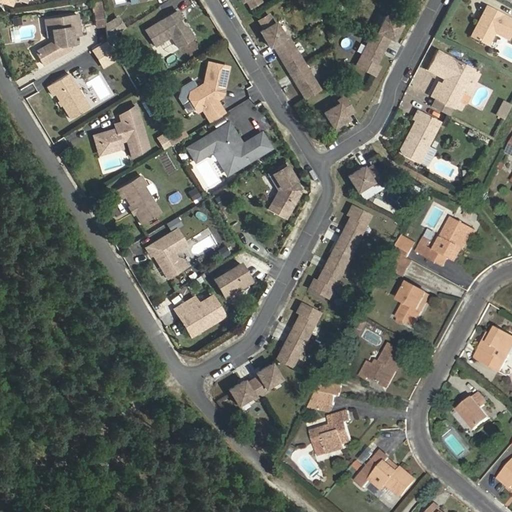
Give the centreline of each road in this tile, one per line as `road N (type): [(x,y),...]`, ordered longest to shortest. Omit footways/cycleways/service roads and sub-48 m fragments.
road 1 (unclassified): [(0,69),(188,380)]
road 2 (residential): [(497,511),(431,456),(418,430),(421,406),(491,283),(511,271)]
road 3 (residential): [(188,380),(249,349),(331,192),(316,167)]
road 4 (residential): [(316,167),(371,130),(441,0)]
road 5 (residential): [(316,167),(216,0)]
road 6 (unclassified): [(188,380),(277,477)]
